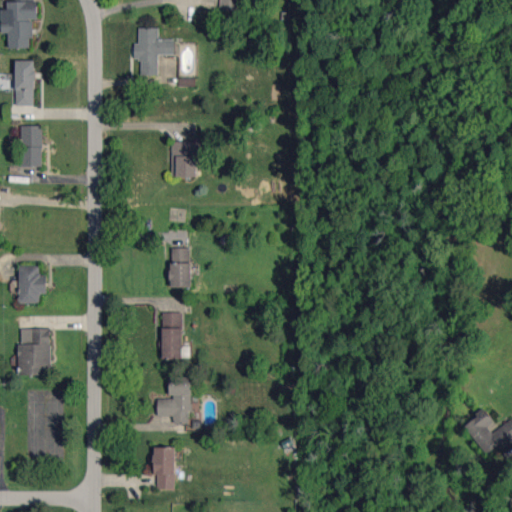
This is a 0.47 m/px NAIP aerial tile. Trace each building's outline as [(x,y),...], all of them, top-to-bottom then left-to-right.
[(2,33),(9,32),(9,48),(30,47),(30,38),(33,38),(33,19),(38,19),(38,0),(8,1),(8,9),(2,9),(2,33)] [(217,0),(217,9),(239,11),(240,0),(217,0)] [(160,27),(139,28),(140,44),(135,44),(135,59),(141,59),(142,75),(159,75),(159,55),(176,54),(176,39),(160,39),(160,27)] [(35,105),(35,60),(15,60),(15,73),(0,72),(0,88),(17,89),(16,105),(35,105)] [(43,125),(23,125),(22,165),(43,166),(43,125)] [(172,176),(197,176),(198,141),(173,141),(172,176)] [(172,287),(192,287),(192,248),(171,248),(172,287)] [(40,265),(20,265),(20,302),(40,302),(40,293),(47,293),(47,274),(40,274),(40,265)] [(163,358),(182,359),(183,312),(163,312),(163,358)] [(51,328),(22,328),(22,343),(19,343),(19,375),(52,374),(51,328)] [(192,377),(170,376),(170,397),(159,397),(158,415),(174,416),(174,423),(191,424),(192,377)] [(465,425),(487,454),(500,444),(503,448),(511,441),(511,418),(493,433),(489,426),(495,422),(485,410),(465,425)] [(177,488),(176,447),(156,447),(156,489),(177,488)]
